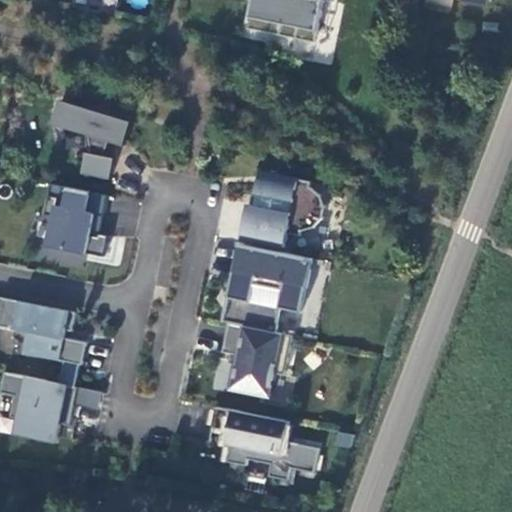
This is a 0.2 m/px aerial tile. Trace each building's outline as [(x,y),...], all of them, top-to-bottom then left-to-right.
[(335,0),(254,0),(249,30),(317,45),(320,33),(328,35),(335,0)] [(418,34),(404,35),(406,60),(420,59),(418,34)] [(459,85),(431,85),(432,97),(459,97),(459,85)] [(55,125),(90,136),(93,155),(88,154),(84,175),(112,181),(116,160),(105,158),(110,143),(126,147),(133,123),(63,101),(55,125)] [(314,184),(262,173),(257,196),(262,197),(260,208),(250,206),(243,240),(286,249),(290,235),(303,238),(303,233),(318,228),(325,219),(327,208),(322,196),(313,189),(314,184)] [(88,255),(107,259),(112,239),(100,236),(111,198),(53,186),(47,218),(52,218),(46,249),(87,259),(88,255)] [(315,259),(241,245),(226,324),(231,325),(278,334),(284,310),(305,314),(315,259)] [(84,366),(89,344),(60,338),(62,330),(74,333),(78,314),(2,299),(0,309),(0,327),(32,334),(28,355),(67,363),(62,385),(77,388),(82,366),(84,366)] [(278,334),(231,325),(225,353),(240,357),(239,365),(234,365),(229,390),(273,398),(278,374),(286,377),(294,337),(278,334)] [(18,436),(58,444),(63,417),(74,419),(80,388),(77,388),(62,385),(6,374),(2,394),(16,397),(12,418),(22,420),(18,436)] [(292,423),(217,409),(214,429),(239,433),(236,444),(234,444),(230,463),(249,467),(250,461),(274,466),(272,478),(291,482),(294,469),(318,474),(322,450),(288,444),(292,423)]
